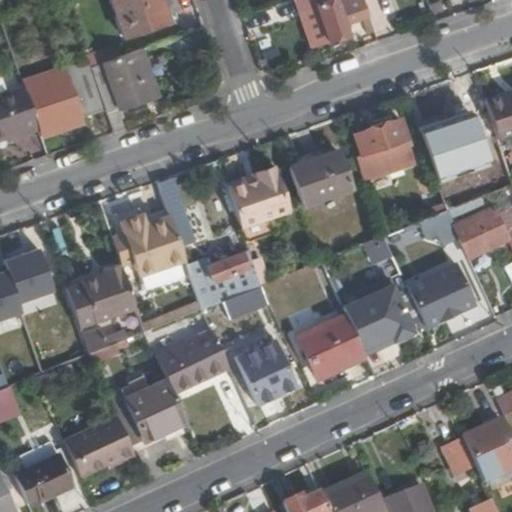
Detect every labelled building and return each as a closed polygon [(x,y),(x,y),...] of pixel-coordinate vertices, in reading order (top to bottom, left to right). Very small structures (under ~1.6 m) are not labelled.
[(110,0),(123,36),(172,19),(165,0),(110,0)] [(295,0),(299,9),(313,4),(322,31),(326,41),(344,34),(340,24),(365,15),(360,0),(295,0)] [(299,9),(308,36),(322,31),(313,4),(299,9)] [(89,66),(104,110),(112,132),(125,127),(119,110),(157,97),(140,48),(89,66)] [(22,84),(37,130),(40,135),(83,121),(81,117),(104,110),(89,66),(86,58),(21,80),(22,84)] [(0,91),(0,138),(6,137),(21,131),(23,135),(37,130),(22,84),(0,91)] [(484,100),(498,140),(511,134),(511,93),(503,97),(501,93),(484,100)] [(478,115),(425,133),(441,179),(494,161),(478,115)] [(353,134),(360,153),(394,142),(387,122),(353,134)] [(360,153),(361,158),(356,160),(363,178),(380,172),(377,164),(399,156),(394,142),(360,153)] [(303,164),(317,202),(365,185),(363,178),(356,160),(352,147),(303,164)] [(227,188),(241,226),(287,209),(273,167),(255,174),(257,178),(227,188)] [(255,174),(225,184),(227,188),(257,178),(255,174)] [(459,190),(429,202),(434,214),(448,209),(464,202),(459,190)] [(454,223),(468,255),(509,237),(505,229),(506,229),(496,205),(454,223)] [(431,216),(436,229),(453,222),(448,209),(434,214),(431,216)] [(142,214),(135,216),(139,225),(145,224),(142,214)] [(177,239),(168,215),(145,224),(139,225),(135,216),(119,222),(123,233),(133,261),(138,276),(185,260),(177,239)] [(257,232),(264,254),(291,244),(299,242),(291,220),(257,232)] [(395,230),(400,244),(411,239),(406,226),(395,230)] [(244,236),(250,252),(252,257),(264,254),(257,232),(244,236)] [(123,233),(112,237),(122,265),(133,261),(123,233)] [(383,235),(365,243),(373,261),(391,253),(383,235)] [(264,254),(268,266),(295,257),(291,244),(264,254)] [(38,248),(3,260),(4,265),(17,301),(52,289),(38,248)] [(210,266),(215,280),(234,274),(241,293),(261,285),(252,257),(250,252),(210,266)] [(456,261),(405,284),(411,298),(423,325),(474,302),(456,261)] [(152,286),(182,276),(178,264),(148,274),(152,286)] [(0,318),(21,311),(17,301),(4,265),(0,266),(0,318)] [(81,284),(66,290),(81,330),(138,310),(136,304),(128,282),(126,276),(122,266),(121,267),(103,273),(103,275),(106,282),(92,287),(89,281),(81,284)] [(103,275),(89,281),(92,287),(106,282),(103,275)] [(392,342),(413,332),(392,284),(342,306),(344,312),(360,347),(389,334),(392,342)] [(423,325),(411,298),(407,299),(423,335),(427,334),(423,325)] [(146,331),(202,308),(199,301),(143,323),(146,331)] [(297,332),(315,375),(363,354),(360,347),(344,312),(297,332)] [(156,354),(168,383),(172,393),(228,369),(211,330),(156,354)] [(389,334),(360,347),(363,354),(392,342),(389,334)] [(235,356),(256,402),(294,384),(273,340),(235,356)] [(90,353),(95,365),(109,358),(105,347),(90,353)] [(172,393),(168,383),(150,391),(144,378),(129,385),(131,387),(109,397),(116,413),(130,443),(143,438),(184,419),(172,393)] [(511,387),(495,396),(511,430),(511,428),(511,387)] [(67,435),(83,471),(106,461),(117,456),(118,460),(134,454),(130,443),(116,413),(67,435)] [(459,437),(470,460),(479,481),(511,465),(511,464),(501,441),(508,437),(497,416),(458,434),(459,437)] [(61,438),(77,474),(83,471),(67,435),(61,438)] [(442,445),(452,468),(470,460),(459,437),(442,445)] [(22,459),(39,497),(70,483),(54,445),(22,459)] [(117,456),(106,461),(107,465),(118,460),(117,456)] [(319,491),(328,511),(381,511),(384,511),(365,470),(319,491)] [(0,481),(0,511),(7,511),(14,509),(2,480),(0,481)] [(404,503),(408,511),(429,511),(416,483),(382,498),(387,511),(404,503)] [(283,501),(287,511),(328,511),(319,491),(318,490),(299,499),(297,494),(283,501)] [(494,511),(488,498),(467,508),(469,511),(494,511)]
